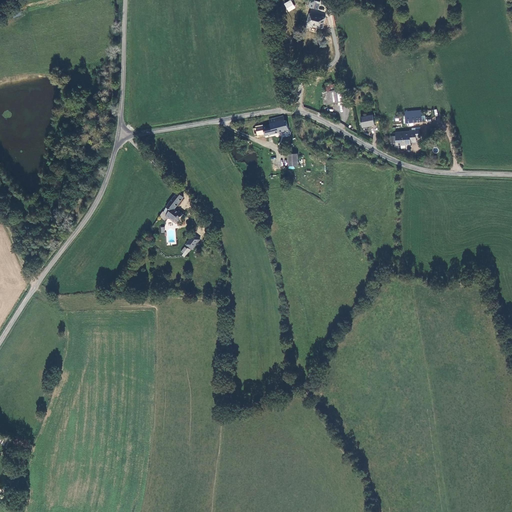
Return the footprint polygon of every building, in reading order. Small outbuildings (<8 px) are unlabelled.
[(290,0),(284,3),(288,12),(295,8),(291,0),(290,0)] [(320,2),(312,0),(310,8),(318,10),(320,2)] [(296,15),(292,10),(287,14),(291,19),(296,15)] [(326,18),(310,14),(307,25),(307,26),(314,28),(314,26),(324,28),(326,18)] [(346,103),(344,90),(328,92),(330,104),(346,103)] [(422,114),(406,116),(407,123),(423,122),(422,116),(422,114)] [(285,118),(284,115),(269,119),(271,124),(253,128),(255,135),(259,134),(259,135),(265,133),(266,136),(290,129),(287,118),(285,118)] [(369,127),(376,126),(374,116),(362,118),(364,128),(369,127)] [(398,145),(412,144),(412,142),(417,142),(417,138),(421,137),(421,130),(417,130),(416,128),(413,128),(413,130),(410,130),(410,131),(396,132),(397,136),(392,136),(392,143),(397,143),(398,145)] [(290,152),(290,164),(298,165),(299,152),(290,152)] [(171,211),(167,217),(174,222),(176,219),(179,221),(184,214),(179,211),(179,212),(175,210),(185,197),(178,192),(167,208),(169,209),(171,211)] [(194,234),(186,244),(192,249),(200,240),(197,237),(194,234)] [(180,252),(185,257),(191,252),(185,246),(180,252)]
